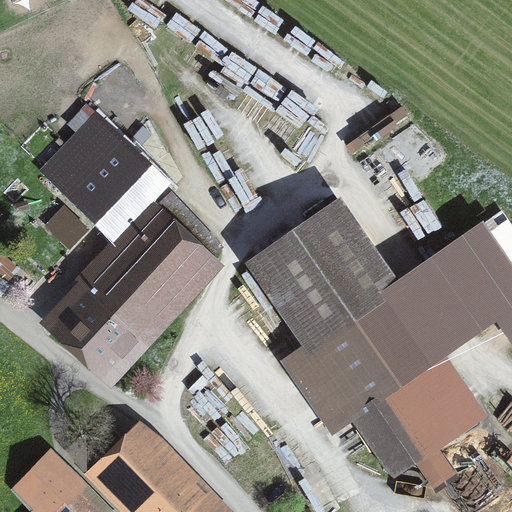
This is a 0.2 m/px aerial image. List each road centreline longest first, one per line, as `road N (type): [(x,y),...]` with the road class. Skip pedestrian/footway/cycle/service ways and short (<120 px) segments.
road 1 (track): [(247,511),(186,450),(84,388),(0,312)]
road 2 (track): [(59,366),(62,460),(107,511)]
